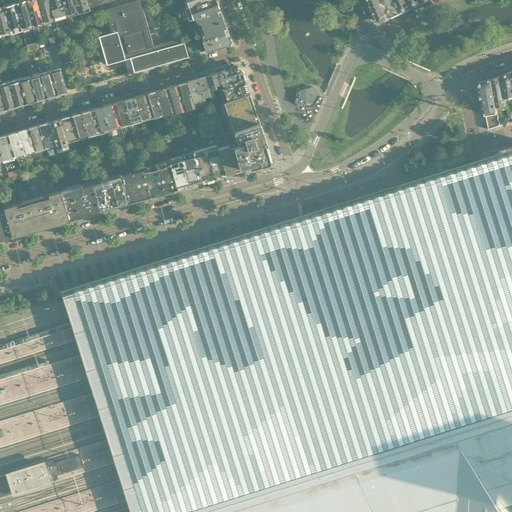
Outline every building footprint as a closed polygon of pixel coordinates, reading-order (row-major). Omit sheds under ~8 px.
[(24,0),(20,0),(13,2),(20,26),(26,24),(27,28),(31,27),(24,0)] [(36,0),(24,0),(31,27),(36,25),(36,22),(41,21),(36,0)] [(48,0),(36,0),(41,21),(42,24),(47,22),(46,19),(53,17),(48,0)] [(48,0),(53,17),(53,19),(66,16),(61,0),(48,0)] [(73,0),(61,0),(66,16),(77,12),(73,0)] [(73,0),(77,12),(89,9),(86,0),(73,0)] [(153,45),(140,0),(137,0),(134,1),(124,4),(110,8),(108,2),(113,0),(86,0),(89,9),(89,10),(90,9),(91,13),(104,9),(111,32),(98,36),(106,64),(124,59),(128,73),(188,56),(184,41),(174,44),(173,40),(176,39),(153,45)] [(216,0),(203,0),(188,5),(193,17),(195,16),(219,8),(216,0)] [(386,18),(378,0),(366,0),(374,20),(378,22),(386,18)] [(397,12),(390,0),(378,0),(386,18),(397,12)] [(408,7),(404,0),(390,0),(397,12),(408,7)] [(13,2),(2,5),(9,29),(15,27),(16,31),(21,29),(20,26),(13,2)] [(2,5),(0,5),(0,32),(4,31),(5,34),(10,32),(9,29),(2,5)] [(219,8),(195,16),(193,17),(195,21),(196,21),(198,28),(223,20),(219,8)] [(223,20),(198,28),(201,36),(200,36),(201,40),(202,40),(228,32),(223,20)] [(166,38),(174,35),(176,35),(175,29),(164,32),(166,38)] [(231,40),(228,32),(202,40),(205,51),(229,44),(231,40)] [(50,44),(58,42),(56,36),(48,38),(50,44)] [(198,53),(195,43),(193,43),(192,39),(186,41),(187,45),(190,55),(198,53)] [(45,52),(55,49),(54,44),(43,47),(45,52)] [(237,66),(219,72),(222,84),(224,87),(245,80),(241,68),(237,66)] [(48,70),(49,73),(55,94),(66,91),(60,67),(48,70)] [(511,101),(511,70),(501,75),(505,97),(509,96),(510,102),(511,101)] [(219,72),(209,75),(213,89),(218,87),(217,85),(222,84),(219,72)] [(49,73),(38,76),(45,97),(55,94),(49,73)] [(215,94),(213,89),(209,75),(198,78),(203,95),(204,97),(210,96),(211,98),(214,97),(215,95),(214,94),(215,94)] [(505,97),(501,75),(494,77),(492,78),(497,106),(498,109),(507,107),(505,97)] [(38,76),(29,79),(35,100),(45,97),(38,76)] [(203,95),(198,78),(188,81),(193,100),(195,107),(197,107),(196,102),(200,101),(205,100),(204,97),(203,95)] [(497,106),(492,78),(482,82),(480,85),(485,110),(497,106)] [(29,79),(19,82),(25,103),(35,100),(29,79)] [(18,80),(7,83),(14,106),(25,103),(19,82),(18,80)] [(245,80),(224,87),(220,91),(223,101),(249,92),(245,80)] [(193,100),(188,81),(176,84),(183,108),(184,110),(185,112),(196,109),(195,107),(193,100)] [(7,83),(1,85),(0,85),(0,95),(4,109),(14,106),(7,83)] [(183,108),(176,84),(166,87),(172,111),(173,113),(184,110),(183,108)] [(172,111),(166,87),(154,90),(161,114),(172,111)] [(313,87),(296,91),(295,102),(304,104),(305,107),(313,105),(312,101),(320,96),(313,87)] [(154,90),(142,94),(149,116),(149,117),(161,114),(154,90)] [(267,143),(259,122),(249,92),(223,101),(234,131),(224,134),(215,107),(197,115),(200,124),(198,125),(202,137),(213,133),(217,144),(217,146),(226,174),(270,161),(265,144),(267,143)] [(142,94),(132,97),(138,119),(149,116),(142,94)] [(132,97),(121,100),(128,122),(138,119),(132,97)] [(121,100),(111,103),(117,125),(128,122),(121,100)] [(111,103),(100,106),(107,128),(117,125),(111,103)] [(100,106),(90,109),(96,131),(107,128),(100,106)] [(499,116),(498,109),(497,106),(485,110),(486,119),(499,116)] [(90,109),(79,112),(86,134),(96,131),(90,109)] [(79,112),(69,115),(75,137),(86,134),(79,112)] [(69,115),(58,118),(64,140),(75,137),(69,115)] [(501,125),(499,116),(486,119),(488,129),(501,125)] [(58,118),(47,121),(53,143),(55,148),(66,144),(64,140),(58,118)] [(47,121),(37,124),(43,146),(53,143),(47,121)] [(37,124),(26,128),(33,149),(43,146),(37,124)] [(26,128),(16,131),(22,153),(33,149),(26,128)] [(16,131),(6,134),(12,156),(22,153),(16,131)] [(6,134),(0,135),(0,153),(1,159),(12,156),(6,134)] [(163,144),(161,135),(155,136),(158,146),(163,144)] [(217,146),(217,144),(192,151),(193,156),(200,181),(226,174),(217,146)] [(83,157),(93,154),(91,148),(81,151),(83,157)] [(511,511),(511,151),(299,219),(276,226),(208,248),(70,291),(62,294),(63,299),(130,511),(511,511)] [(193,156),(192,151),(179,155),(188,185),(200,181),(193,156)] [(174,161),(167,163),(174,189),(188,185),(179,155),(173,157),(174,161)] [(65,167),(79,162),(77,157),(63,162),(65,167)] [(154,169),(141,173),(148,196),(174,189),(167,163),(166,160),(153,164),(154,169)] [(137,199),(130,173),(126,163),(118,165),(120,173),(118,174),(126,202),(137,199)] [(148,196),(141,173),(140,170),(130,173),(137,199),(148,196)] [(126,202),(118,174),(108,176),(117,205),(126,202)] [(117,205),(108,176),(99,179),(107,208),(117,205)] [(107,208),(99,179),(89,182),(97,211),(107,208)] [(97,211),(89,182),(80,185),(88,213),(97,211)] [(88,213),(80,185),(70,187),(78,216),(88,213)] [(70,187),(61,190),(69,219),(78,216),(70,187)] [(61,190),(32,198),(41,227),(50,224),(49,221),(55,220),(58,219),(58,222),(69,219),(61,190)] [(4,207),(5,213),(12,235),(22,232),(21,229),(24,229),(30,227),(31,230),(41,227),(32,198),(4,207)] [(5,213),(0,214),(0,238),(12,235),(5,213)] [(52,459),(37,464),(43,483),(58,478),(57,475),(83,466),(80,455),(54,463),(52,459)] [(37,464),(6,474),(12,493),(43,483),(37,464)] [(6,474),(0,475),(0,496),(12,493),(6,474)]
